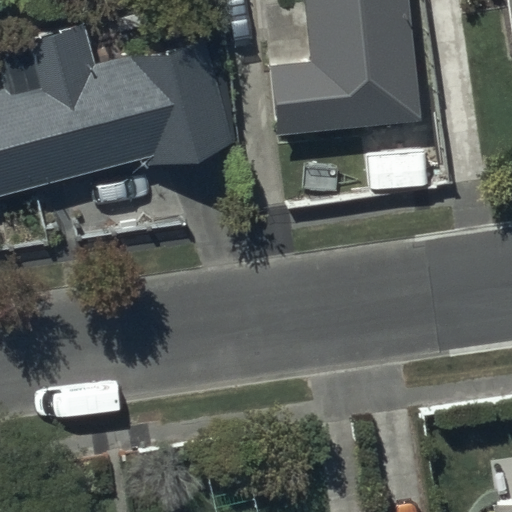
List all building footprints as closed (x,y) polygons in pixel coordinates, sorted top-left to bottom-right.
[(0,58),(0,139),(166,102),(170,120),(235,105),(210,0),(145,0),(149,13),(86,28),(79,0),(62,0),(36,6),(45,48),(0,58)] [(403,0),(314,0),(316,19),(272,21),(275,98),(408,92),(403,0)] [(431,141),(374,146),(377,178),(434,173),(431,141)] [(511,511),(511,468),(506,469),(511,504),(461,511),(511,511)] [(159,511),(275,511),(263,476),(159,511)]
